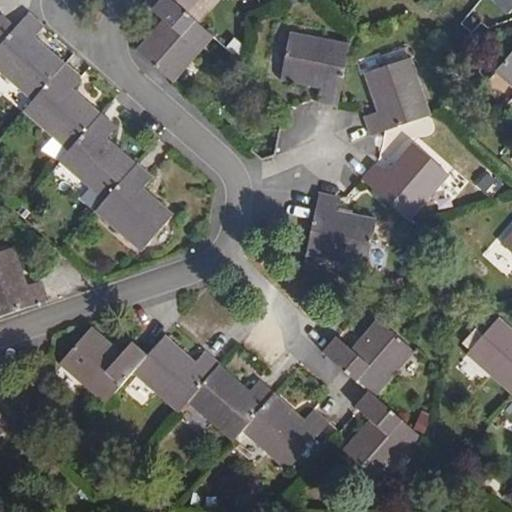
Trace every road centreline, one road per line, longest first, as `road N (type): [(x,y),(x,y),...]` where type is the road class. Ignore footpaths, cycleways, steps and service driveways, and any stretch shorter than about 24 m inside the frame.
road 1 (residential): [(231,183),(237,222),(221,255),(0,336)]
road 2 (residential): [(89,16),(125,78),(210,153),(231,183)]
